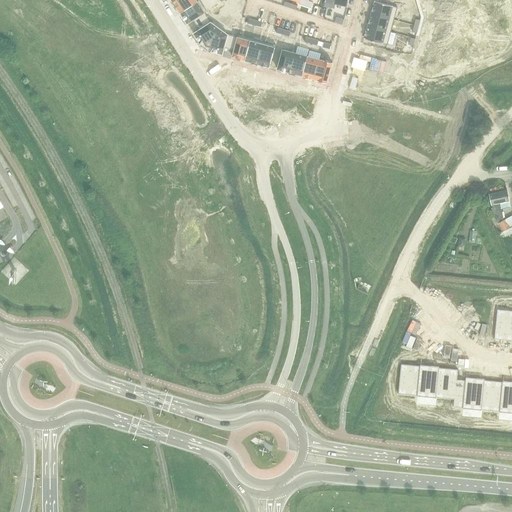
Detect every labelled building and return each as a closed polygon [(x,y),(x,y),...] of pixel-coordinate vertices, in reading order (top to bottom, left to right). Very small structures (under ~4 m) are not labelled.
[(196,0),(175,0),(173,2),(180,12),(198,0),(197,1),(196,0)] [(199,0),(198,0),(180,12),(180,13),(187,23),(206,11),(199,0)] [(325,2),(324,6),(334,8),(335,4),(347,7),(348,0),(324,0),(325,2)] [(227,16),(235,5),(231,2),(230,1),(222,12),(227,16)] [(374,1),(371,13),(394,20),(397,7),(393,6),(374,1)] [(187,23),(194,33),(200,43),(199,44),(201,45),(201,46),(204,48),(219,28),(211,22),(206,11),(187,23)] [(371,13),(367,26),(390,32),(394,20),(371,13)] [(336,16),(334,22),(342,24),(344,19),(336,16)] [(367,26),(364,38),(383,43),(387,44),(390,32),(367,26)] [(219,28),(204,48),(208,50),(210,52),(211,51),(222,54),(224,47),(234,50),(237,37),(227,34),(219,28)] [(234,50),(232,56),(244,60),(245,60),(251,38),(238,35),(237,37),(234,50)] [(251,38),(245,60),(257,63),(263,41),(251,38)] [(263,41),(257,63),(269,67),(275,45),(263,41)] [(282,49),(277,69),(290,72),(295,53),(282,49)] [(295,53),(290,72),(290,73),(302,76),(307,56),(295,53)] [(307,56),(302,76),(314,79),(319,59),(307,56)] [(319,59),(314,79),(318,80),(318,81),(326,83),(329,75),(332,62),(324,60),(323,60),(319,59)] [(455,68),(449,70),(450,76),(451,78),(457,76),(455,68)] [(354,69),(349,88),(362,92),(367,72),(354,69)] [(367,72),(362,92),(374,95),(379,76),(367,72)] [(379,76),(374,95),(386,98),(391,79),(379,76)] [(391,79),(386,98),(399,102),(404,82),(391,79)] [(411,85),(406,104),(419,107),(424,88),(411,85)] [(424,88),(419,107),(431,111),(436,91),(424,88)] [(480,90),(467,94),(473,114),(486,110),(480,90)] [(436,91),(431,111),(444,114),(449,95),(436,91)] [(467,94),(454,98),(460,118),(473,114),(467,94)] [(507,190),(489,194),(494,216),(498,223),(504,220),(501,208),(510,206),(509,201),(507,190)] [(511,215),(504,220),(498,223),(503,232),(511,226),(511,215)] [(511,310),(497,309),(494,339),(511,340),(511,310)] [(481,327),(481,337),(491,338),(492,328),(481,327)] [(401,364),(398,393),(417,395),(417,396),(436,397),(454,399),(453,407),(463,407),(463,408),(481,410),(481,409),(491,410),(499,411),(499,412),(511,412),(511,381),(502,380),(502,382),(484,380),(484,379),(466,377),(465,380),(457,379),(458,369),(439,368),(439,366),(420,364),(420,366),(401,364)]
